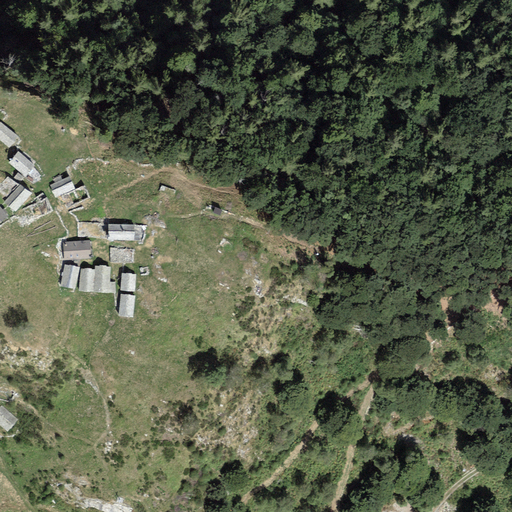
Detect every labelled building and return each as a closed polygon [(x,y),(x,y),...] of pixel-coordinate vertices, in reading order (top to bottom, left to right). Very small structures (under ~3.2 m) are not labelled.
[(0,121),(0,141),(9,148),(19,136),(0,122),(0,121)] [(18,151),(8,163),(24,177),(34,165),(18,151)] [(74,187),(68,175),(49,185),(55,197),(74,187)] [(15,212),(31,193),(20,184),(4,202),(15,212)] [(176,190),(161,185),(158,194),(172,199),(176,190)] [(215,207),(213,213),(219,215),(222,210),(215,207)] [(134,225),(108,225),(107,240),(133,241),(134,225)] [(91,258),(89,240),(63,242),(65,261),(91,258)] [(75,289),(79,268),(64,265),(60,286),(75,289)] [(95,269),(93,292),(114,294),(115,283),(110,283),(111,267),(95,265),(95,269)] [(95,269),(81,268),(79,291),(93,292),(95,269)] [(136,275),(121,273),(120,290),(135,292),(136,275)] [(133,317),(135,296),(120,295),(118,316),(133,317)] [(18,421),(1,406),(0,406),(0,425),(8,432),(18,421)]
